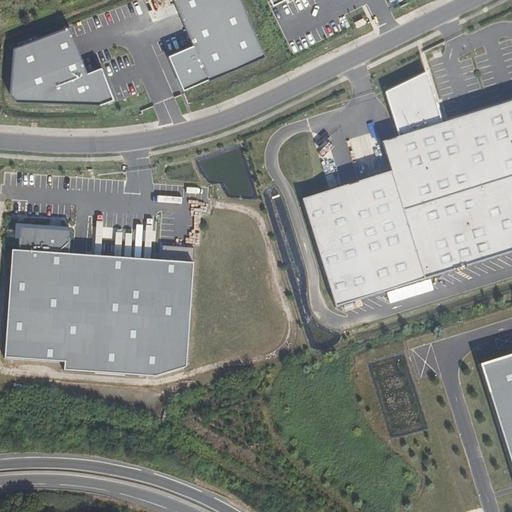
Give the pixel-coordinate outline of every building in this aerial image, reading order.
[(178,92),(261,58),(237,0),(168,0),(188,48),(164,58),(178,92)] [(318,37),(327,30),(323,25),(314,32),(318,37)] [(82,75),(66,30),(9,51),(5,97),(12,104),(93,108),(107,102),(95,70),(82,75)] [(302,200),(335,308),(511,252),(511,102),(442,124),(426,73),(385,93),(399,137),(381,143),(391,172),(302,200)] [(155,377),(186,367),(193,249),(162,246),(161,261),(69,253),(71,228),(19,224),(17,248),(11,248),(4,359),(64,363),(64,371),(155,377)] [(511,355),(480,365),(511,467),(511,355)]
